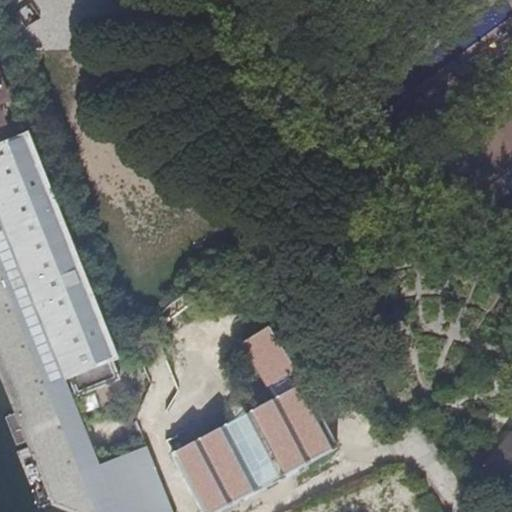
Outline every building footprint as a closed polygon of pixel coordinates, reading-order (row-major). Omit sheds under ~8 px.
[(0,128),(5,126),(0,112),(0,106),(10,103),(0,77),(0,128)] [(15,122),(21,135),(25,133),(20,120),(15,122)] [(114,361),(25,133),(21,135),(0,143),(0,226),(62,382),(65,380),(72,399),(117,381),(110,362),(114,361)] [(62,382),(0,226),(0,270),(96,511),(113,511),(96,467),(62,382)] [(269,321),(235,347),(270,401),(169,454),(199,511),(220,511),(336,450),(302,386),(309,382),(278,332),(269,321)] [(483,462),(511,482),(511,433),(507,429),(483,462)] [(96,467),(113,511),(156,511),(133,452),(96,467)] [(416,511),(404,475),(289,511),(416,511)]
